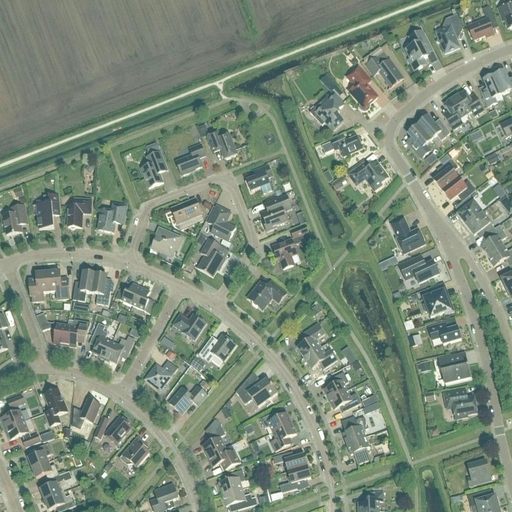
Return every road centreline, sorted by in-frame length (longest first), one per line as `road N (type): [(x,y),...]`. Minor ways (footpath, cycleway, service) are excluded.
road 1 (residential): [(213,307),(255,247),(228,176),(149,206),(129,264)]
road 2 (residential): [(442,238),(391,152),(392,126),(435,87),(511,49)]
road 3 (residential): [(511,483),(479,335),(442,238)]
road 4 (residential): [(334,511),(301,400),(266,352),(213,307)]
road 5 (residential): [(118,395),(174,450),(201,511)]
road 6 (residential): [(511,359),(479,278),(442,238)]
road 7 (residential): [(118,395),(181,287)]
road 8 (residential): [(129,264),(81,254),(6,264)]
